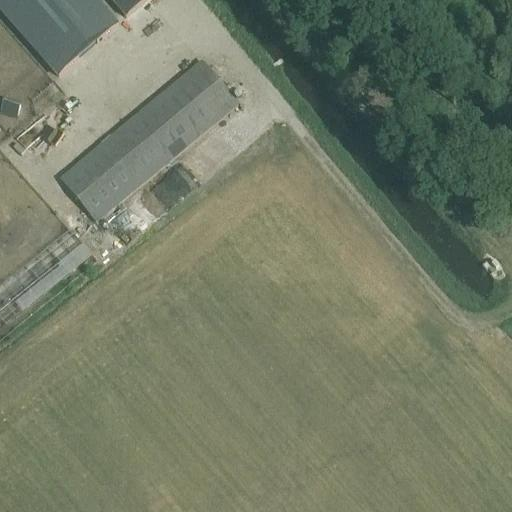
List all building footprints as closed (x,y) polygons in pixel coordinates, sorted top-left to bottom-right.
[(0,0),(0,11),(59,78),(117,27),(93,0),(0,0)] [(109,0),(126,19),(147,0),(109,0)] [(129,53),(116,58),(120,69),(134,64),(129,53)] [(60,181),(96,225),(238,107),(201,63),(60,181)] [(68,246),(58,255),(77,276),(87,267),(68,246)]
